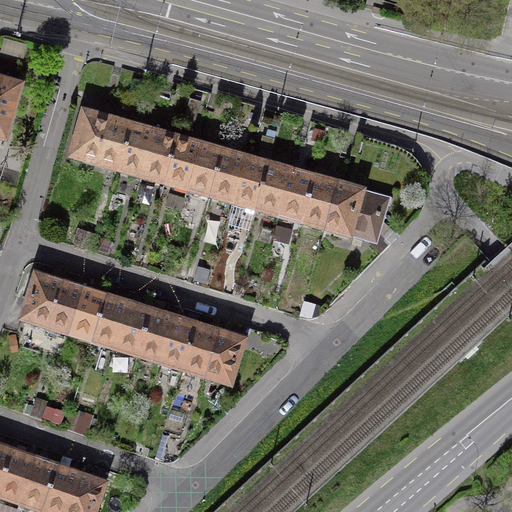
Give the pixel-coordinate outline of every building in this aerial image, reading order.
[(0,82),(0,146),(17,87),(0,82)] [(73,156),(119,169),(131,127),(109,121),(85,114),(73,156)] [(142,175),(154,134),(143,130),(131,127),(119,169),(142,175)] [(324,132),(314,129),(311,140),(321,143),(324,132)] [(142,175),(165,182),(177,140),(166,137),(154,134),(142,175)] [(188,188),(200,146),(188,143),(177,140),(165,182),(179,186),(188,188)] [(188,188),(211,195),(223,153),(212,150),(200,146),(188,188)] [(234,201),(246,159),(234,156),(223,153),(211,195),(234,201)] [(256,208),(268,166),(257,163),(246,159),(234,201),(256,208)] [(279,214),(291,172),(279,169),(268,166),(256,208),(279,214)] [(302,220),(314,179),(304,176),(291,172),(279,214),(302,220)] [(327,182),(314,179),(302,220),(325,227),(337,185),(327,182)] [(362,193),(337,185),(325,227),(330,228),(369,239),(378,231),(387,200),(362,193)] [(178,250),(171,248),(165,269),(178,273),(184,252),(178,250)] [(70,332),(83,291),(62,285),(37,277),(30,298),(28,297),(22,316),(24,317),(24,318),(70,332)] [(70,332),(93,339),(106,299),(94,295),(83,291),(70,332)] [(93,339),(115,347),(128,306),(117,302),(106,299),(93,339)] [(115,347),(138,354),(151,313),(140,309),(128,306),(115,347)] [(138,354),(161,361),(174,320),(163,317),(151,313),(138,354)] [(161,361),(184,368),(197,327),(185,324),(174,320),(161,361)] [(184,368),(207,375),(219,334),(208,331),(197,327),(184,368)] [(207,375),(229,382),(242,342),(231,338),(219,334),(207,375)] [(2,449),(0,448),(0,488),(13,453),(2,449)] [(24,457),(13,453),(0,488),(0,494),(21,501),(35,461),(24,457)] [(46,465),(35,461),(21,501),(43,509),(58,469),(46,465)] [(69,472),(58,469),(43,509),(51,511),(67,511),(80,476),(69,472)] [(91,480),(80,476),(67,511),(92,511),(103,484),(91,480)]
